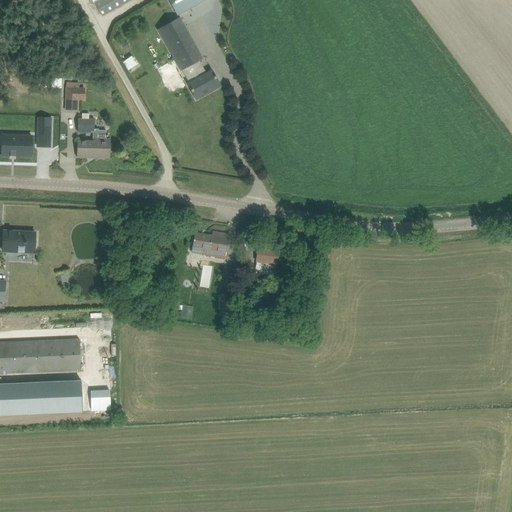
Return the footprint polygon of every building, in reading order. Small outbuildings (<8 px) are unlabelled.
[(168,0),(177,14),(201,0),(168,0)] [(184,68),(191,81),(187,84),(196,100),(221,86),(212,70),(204,74),(197,61),(202,58),(179,18),(158,30),(181,70),(184,68)] [(121,44),(125,50),(130,47),(126,41),(121,44)] [(134,66),(129,58),(122,62),(127,71),(134,66)] [(60,88),(61,78),(50,78),(50,88),(60,88)] [(84,99),(84,88),(78,88),(79,83),(66,83),(66,99),(77,99),(84,99)] [(82,113),(82,119),(78,118),(78,132),(93,133),(94,133),(94,129),(94,119),(89,119),(89,113),(82,113)] [(47,130),(35,129),(35,139),(47,140),(47,130)] [(77,157),(109,158),(110,140),(106,140),(107,130),(99,130),(99,129),(94,129),(94,133),(93,133),(93,142),(78,141),(77,157)] [(0,154),(28,156),(29,136),(0,135),(0,154)] [(141,153),(148,148),(143,139),(135,144),(141,153)] [(35,233),(3,231),(3,237),(1,237),(1,245),(3,245),(2,251),(34,252),(35,233)] [(195,232),(193,242),(192,247),(205,249),(204,254),(225,258),(229,234),(213,231),(212,235),(195,232)] [(276,265),(279,249),(259,246),(258,246),(256,262),(273,264),(276,265)] [(221,294),(219,316),(228,316),(230,294),(229,294),(222,294),(221,294)] [(0,373),(7,373),(81,370),(79,339),(0,342),(0,373)] [(0,414),(82,411),(81,380),(0,383),(0,414)]
